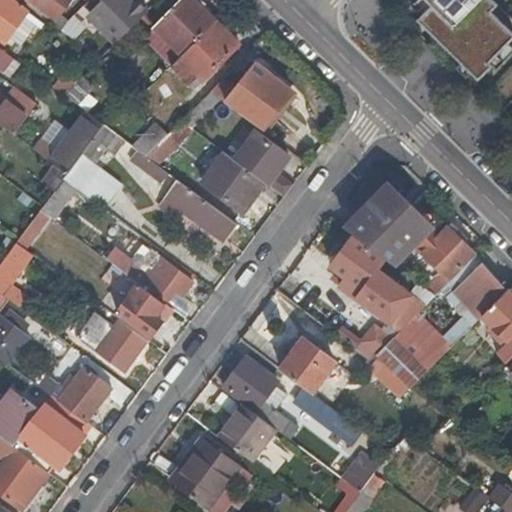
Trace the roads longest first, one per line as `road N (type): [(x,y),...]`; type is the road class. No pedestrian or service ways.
road 1 (residential): [(79,511),(384,101)]
road 2 (secondary): [(511,224),(384,101)]
